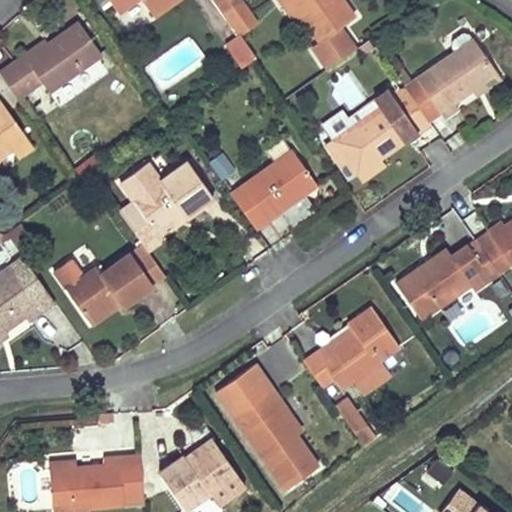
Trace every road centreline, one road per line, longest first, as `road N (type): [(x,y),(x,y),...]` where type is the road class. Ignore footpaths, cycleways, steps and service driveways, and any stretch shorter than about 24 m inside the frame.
road 1 (residential): [(0,397),(99,385),(211,345),(511,131)]
road 2 (residential): [(511,6),(10,0),(0,8)]
